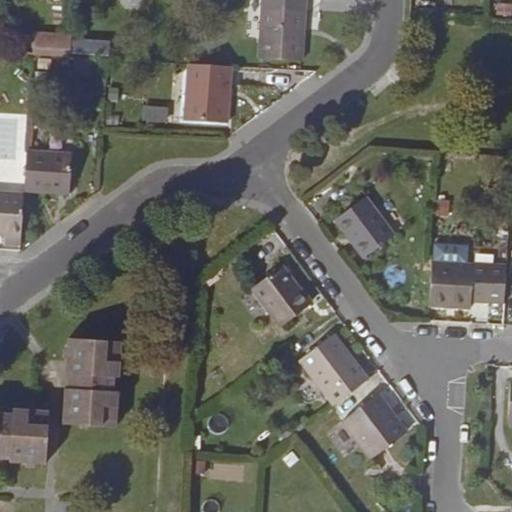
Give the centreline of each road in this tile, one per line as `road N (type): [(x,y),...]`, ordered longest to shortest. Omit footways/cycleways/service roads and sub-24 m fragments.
road 1 (residential): [(256,163),(158,192),(30,288)]
road 2 (residential): [(256,163),(370,323),(405,349)]
road 3 (residential): [(396,0),(378,67),(256,163)]
road 4 (residential): [(405,349),(453,401),(453,511)]
